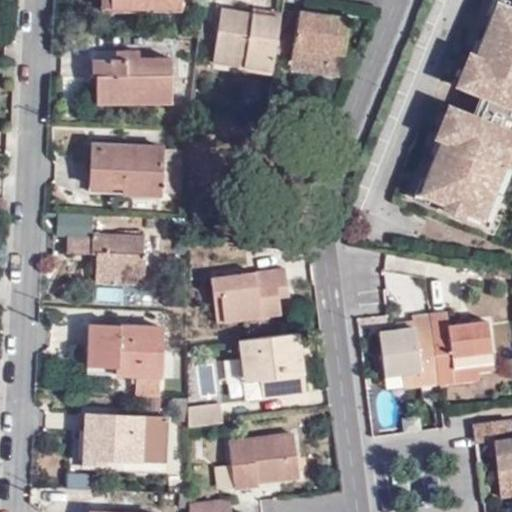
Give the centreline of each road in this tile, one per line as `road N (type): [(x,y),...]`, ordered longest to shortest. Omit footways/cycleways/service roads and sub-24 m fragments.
road 1 (residential): [(362,511),(338,289),(344,160),(404,0)]
road 2 (residential): [(34,0),(11,511)]
